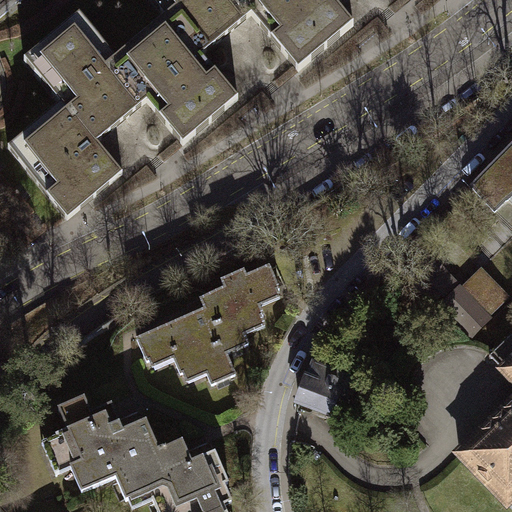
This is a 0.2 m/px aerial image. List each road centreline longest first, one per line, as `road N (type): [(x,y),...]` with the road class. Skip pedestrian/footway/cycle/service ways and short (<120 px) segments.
road 1 (tertiary): [(0,304),(242,175),(503,0)]
road 2 (residential): [(270,511),(265,474),(279,376),(318,311),(511,113)]
road 3 (residential): [(0,404),(79,319),(262,211)]
